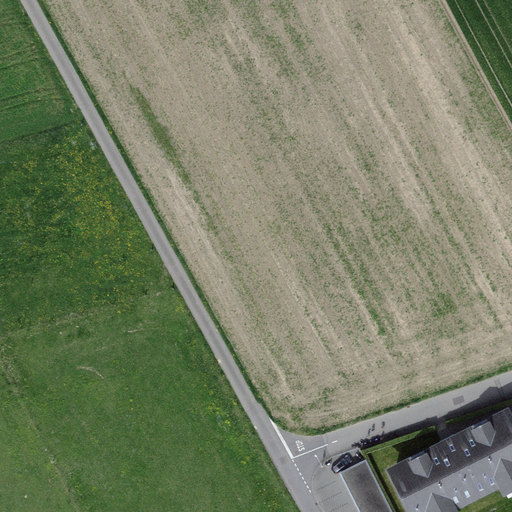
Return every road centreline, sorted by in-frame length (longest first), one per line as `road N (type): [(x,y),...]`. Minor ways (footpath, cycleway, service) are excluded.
road 1 (residential): [(283,462),(30,0)]
road 2 (residential): [(511,379),(283,462)]
